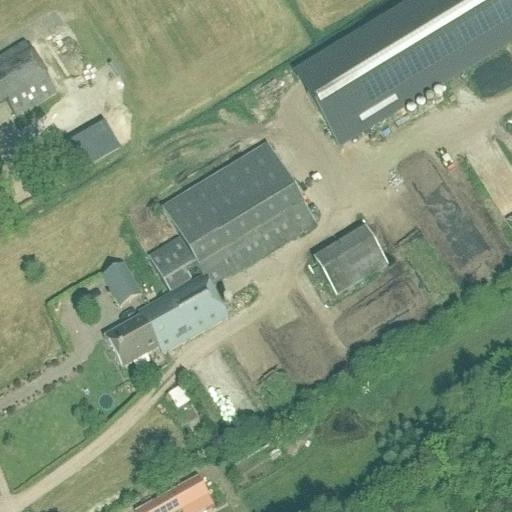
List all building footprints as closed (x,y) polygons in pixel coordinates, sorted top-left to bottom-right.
[(511,0),(426,0),(296,79),(337,148),(511,42),(511,0)] [(0,106),(5,103),(15,120),(55,96),(49,86),(65,76),(43,40),(27,50),(24,45),(0,59),(0,106)] [(93,166),(111,156),(98,129),(79,139),(93,166)] [(147,259),(170,297),(138,315),(140,320),(103,341),(120,372),(158,351),(161,357),(227,321),(210,291),(295,240),(316,226),(284,177),(264,147),(159,211),(179,241),(147,259)] [(30,202),(22,188),(3,200),(12,214),(30,202)] [(366,235),(314,265),(334,299),(386,269),(366,235)] [(140,298),(122,266),(101,278),(119,310),(140,298)] [(362,315),(372,327),(380,319),(370,308),(362,315)] [(306,325),(287,336),(299,356),(318,345),(306,325)] [(187,431),(205,423),(196,401),(178,409),(187,431)] [(141,511),(182,511),(206,499),(196,481),(141,511)]
